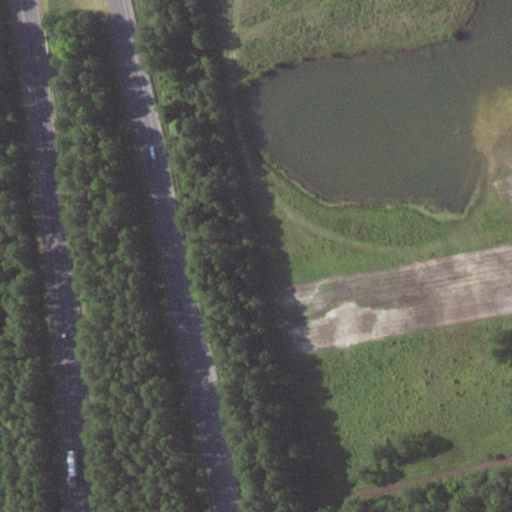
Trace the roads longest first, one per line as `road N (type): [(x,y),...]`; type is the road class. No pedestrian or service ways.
road 1 (motorway): [(228,511),(120,0)]
road 2 (motorway): [(34,0),(77,307),(92,511)]
